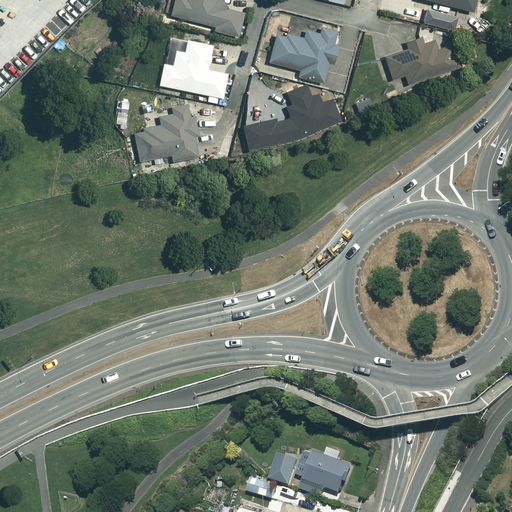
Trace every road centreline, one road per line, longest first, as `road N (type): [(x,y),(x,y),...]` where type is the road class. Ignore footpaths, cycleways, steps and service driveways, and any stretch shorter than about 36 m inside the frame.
road 1 (trunk): [(380,362),(274,348),(206,353),(138,371),(0,435)]
road 2 (trunk): [(0,395),(143,330),(267,302),(348,256)]
road 3 (trunk): [(374,222),(511,96)]
road 4 (secondary): [(475,363),(406,511)]
road 5 (secondary): [(388,511),(406,428),(383,364)]
road 6 (residential): [(235,107),(257,17),(279,0)]
